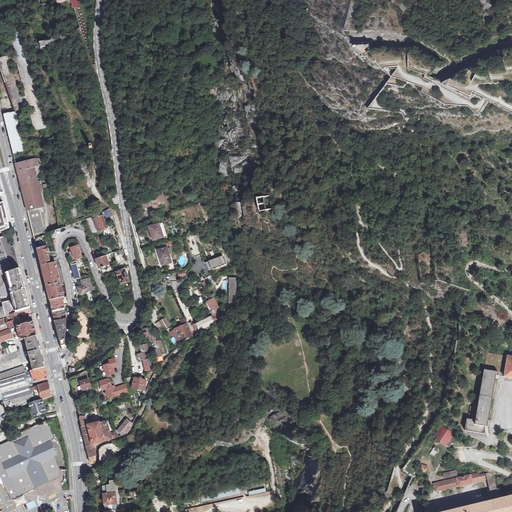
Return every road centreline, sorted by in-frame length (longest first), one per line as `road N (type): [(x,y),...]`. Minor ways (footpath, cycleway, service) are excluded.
road 1 (tertiary): [(123,318),(138,301),(97,47),(100,0)]
road 2 (tertiary): [(56,362),(71,347),(72,298),(59,242),(66,233),(84,241),(123,318)]
road 3 (unclassified): [(206,329),(155,376),(131,432),(98,447),(97,464),(78,470)]
road 4 (track): [(48,50),(66,109),(81,113),(95,136),(103,205),(114,213)]
road 5 (tertiary): [(18,216),(56,362)]
